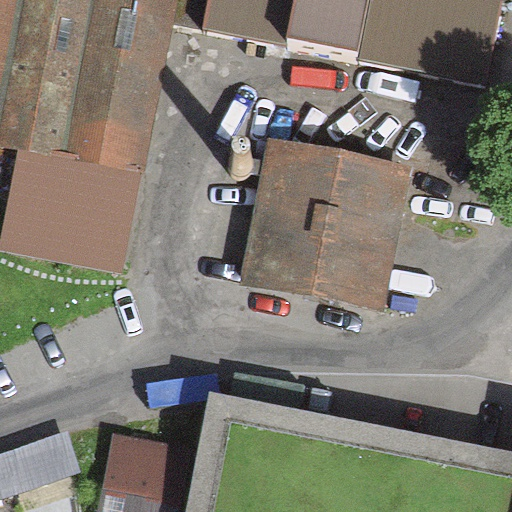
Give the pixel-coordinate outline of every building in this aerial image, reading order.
[(0,0),(0,150),(5,152),(135,178),(167,18),(170,0),(0,0)] [(511,0),(170,0),(167,18),(454,75),(469,0),(511,8),(511,0)] [(397,166),(259,141),(232,290),(369,315),(397,166)] [(0,179),(0,259),(115,282),(135,178),(5,152),(0,179)] [(193,511),(511,511),(511,466),(215,407),(193,511)]
